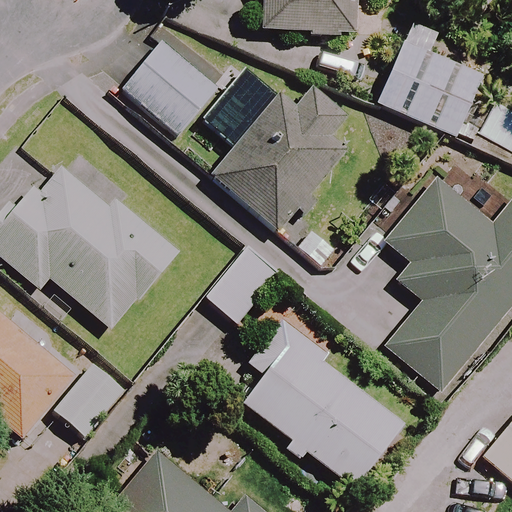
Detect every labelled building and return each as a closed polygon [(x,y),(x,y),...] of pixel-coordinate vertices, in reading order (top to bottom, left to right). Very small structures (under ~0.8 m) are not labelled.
[(373,0),(252,0),(250,41),(348,47),(350,2),(374,3),(373,0)] [(115,98),(172,143),(210,95),(153,50),(115,98)] [(478,86),(392,51),(368,110),(454,145),(478,86)] [(201,188),(271,243),(288,221),(300,230),(318,207),(306,198),(338,159),(323,147),(339,127),(305,100),(287,122),(267,106),(201,188)] [(511,148),(511,118),(488,108),(468,151),(504,167),(511,148)] [(41,285),(103,339),(169,262),(107,208),(100,217),(47,171),(0,224),(0,270),(30,297),(41,285)] [(511,207),(507,204),(482,234),(468,223),(428,190),(380,249),(401,267),(385,286),(413,309),(376,354),(433,401),(511,304),(511,207)] [(272,280),(240,254),(197,306),(228,333),(272,280)] [(0,331),(0,434),(15,446),(65,386),(0,331)] [(271,342),(245,378),(253,384),(234,410),(348,494),(393,433),(271,342)] [(117,397),(86,371),(45,420),(76,446),(117,397)] [(511,419),(476,467),(511,493),(511,419)] [(233,511),(224,505),(218,511),(215,511),(148,461),(109,511),(233,511)]
